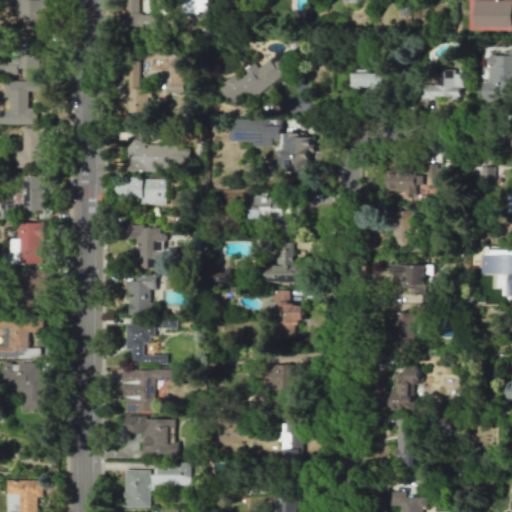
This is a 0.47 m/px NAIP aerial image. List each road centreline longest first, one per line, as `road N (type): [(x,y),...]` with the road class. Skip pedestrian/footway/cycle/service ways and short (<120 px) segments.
road 1 (residential): [(511,137),(374,139),(351,153),(346,511)]
road 2 (tertiary): [(80,511),(86,0)]
